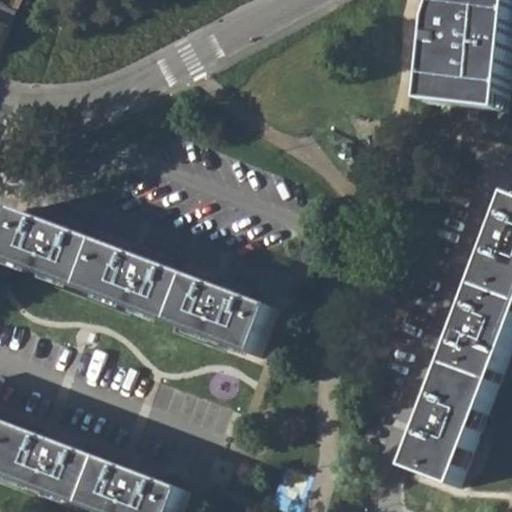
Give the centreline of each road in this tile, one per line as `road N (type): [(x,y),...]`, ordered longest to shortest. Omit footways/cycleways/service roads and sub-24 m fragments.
road 1 (residential): [(396,511),(393,473),(499,172)]
road 2 (residential): [(0,104),(96,109),(312,0)]
